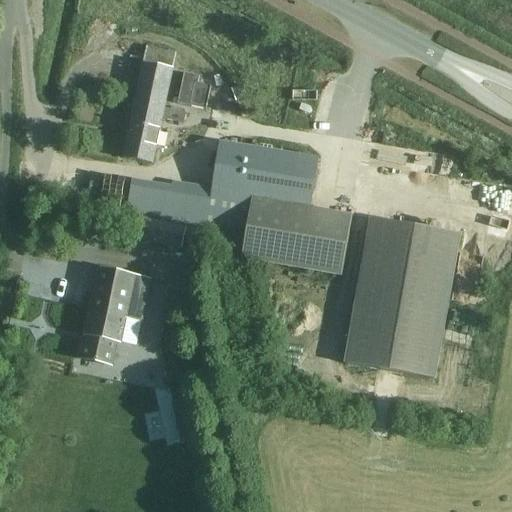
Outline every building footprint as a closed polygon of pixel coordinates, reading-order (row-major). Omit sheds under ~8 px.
[(175,55),(146,48),(122,158),(152,165),(161,120),(183,124),(186,114),(164,109),(175,55)] [(177,104),(205,110),(210,87),(197,84),(199,77),(183,74),(177,104)] [(241,85),(231,89),(235,102),(246,98),(241,85)] [(245,233),(241,259),(341,277),(352,216),(310,209),(318,160),(219,143),(211,189),(171,182),(165,220),(245,233)] [(433,147),(430,164),(443,167),(446,150),(433,147)] [(151,190),(165,191),(165,177),(151,177),(151,190)] [(458,235),(370,220),(345,364),(433,379),(458,235)] [(84,335),(83,335),(79,359),(111,366),(116,343),(136,347),(150,281),(134,277),(99,269),(84,335)] [(193,398),(175,402),(184,440),(201,436),(193,398)]
